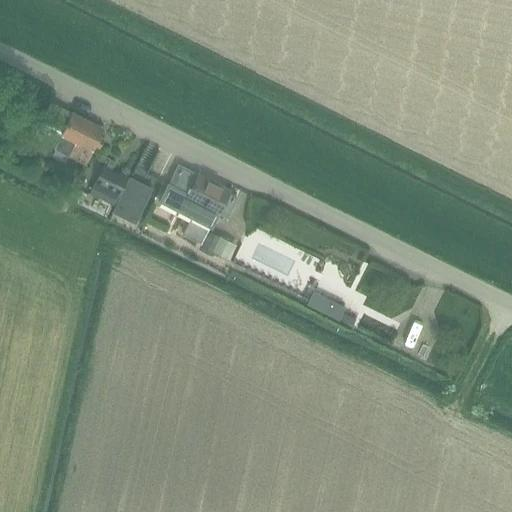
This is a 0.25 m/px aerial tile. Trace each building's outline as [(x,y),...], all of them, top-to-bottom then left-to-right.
[(2,109),(0,113),(0,124),(11,131),(18,117),(2,109)] [(86,167),(93,152),(97,144),(101,145),(105,137),(102,135),(105,129),(73,113),(63,132),(42,122),(33,139),(55,149),(52,156),(64,161),(66,157),(86,167)] [(89,193),(115,207),(129,178),(104,166),(89,193)] [(169,183),(160,201),(210,226),(211,227),(218,212),(226,216),(227,214),(234,200),(229,197),(232,190),(198,173),(188,192),(169,183)] [(114,210),(113,212),(136,223),(153,189),(130,177),(129,179),(114,210)] [(208,230),(200,248),(211,254),(212,251),(230,260),(237,244),(223,237),(220,236),(208,230)] [(312,293),(307,303),(339,319),(343,312),(345,306),(313,291),(312,293)]
